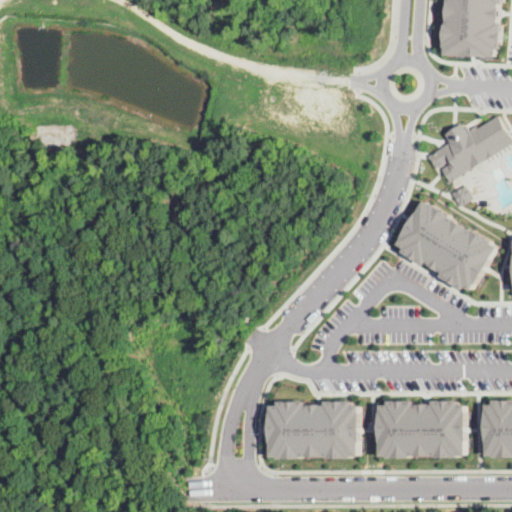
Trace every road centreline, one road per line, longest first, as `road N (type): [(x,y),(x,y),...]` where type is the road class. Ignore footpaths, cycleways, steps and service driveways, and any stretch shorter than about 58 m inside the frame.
road 1 (residential): [(511,485),(186,487)]
road 2 (residential): [(402,149),(380,219),(269,347),(246,396)]
road 3 (residential): [(250,333),(300,368),(511,368)]
road 4 (residential): [(511,322),(346,322)]
